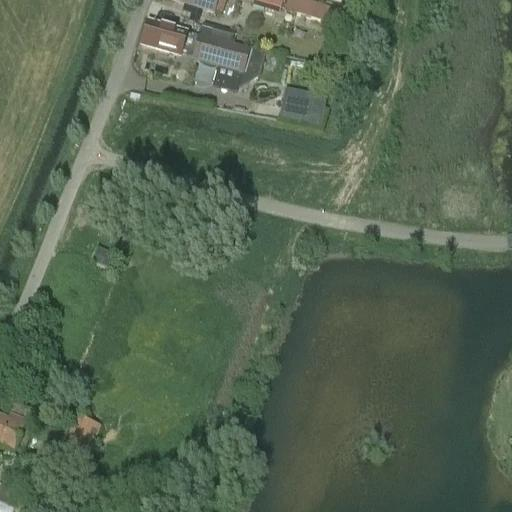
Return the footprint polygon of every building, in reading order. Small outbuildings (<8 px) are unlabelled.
[(214,16),(218,0),(169,0),(169,1),(214,16)] [(285,14),(286,13),(332,27),(336,12),(301,0),(254,0),(253,5),(285,14)] [(313,0),(340,8),(342,0),(313,0)] [(179,58),(193,61),(192,63),(259,81),(266,56),(199,38),(199,39),(186,36),(148,25),(141,48),(179,59),(179,58)] [(329,101),(286,92),(280,123),(322,132),(329,101)] [(97,251),(90,266),(112,276),(119,260),(97,251)] [(0,449),(13,455),(15,452),(23,455),(34,430),(26,427),(26,426),(32,413),(11,404),(6,417),(10,419),(8,425),(0,421),(0,449)] [(89,457),(101,428),(69,416),(51,460),(87,475),(93,459),(89,457)] [(20,511),(28,497),(0,486),(0,511),(20,511)]
